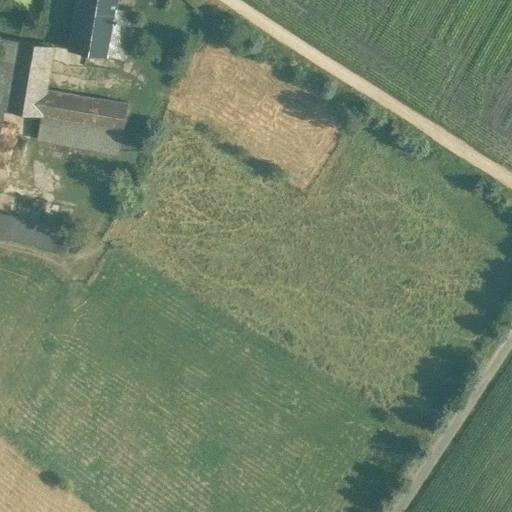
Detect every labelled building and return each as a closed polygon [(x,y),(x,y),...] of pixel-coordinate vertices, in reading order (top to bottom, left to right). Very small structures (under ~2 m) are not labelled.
[(117,0),(76,0),(75,8),(115,14),(116,9),(117,0)] [(115,14),(75,8),(68,50),(125,60),(133,12),(116,9),(115,14)] [(16,40),(0,37),(0,131),(4,110),(16,40)] [(54,47),(16,40),(4,110),(41,117),(42,117),(46,91),(54,47)] [(127,105),(46,91),(42,117),(123,131),(127,105)] [(42,117),(41,117),(38,135),(117,149),(123,131),(42,117)] [(70,229),(0,213),(0,238),(65,252),(70,229)]
